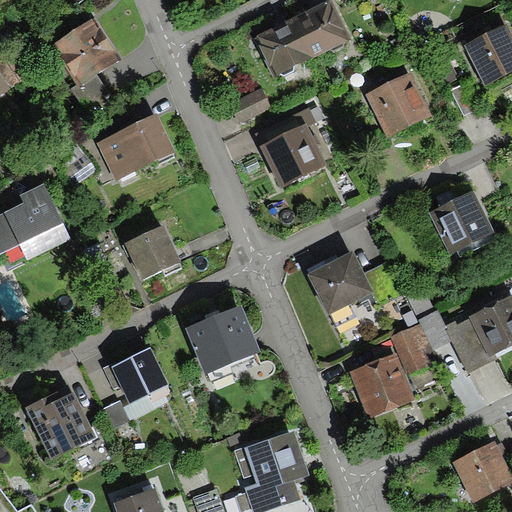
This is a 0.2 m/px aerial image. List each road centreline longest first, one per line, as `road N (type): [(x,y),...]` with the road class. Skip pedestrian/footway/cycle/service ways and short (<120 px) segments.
road 1 (residential): [(257,261),(511,136)]
road 2 (residential): [(39,371),(257,261)]
road 3 (residential): [(349,483),(257,261)]
road 4 (residential): [(257,261),(170,51)]
road 5 (residential): [(511,403),(349,483)]
